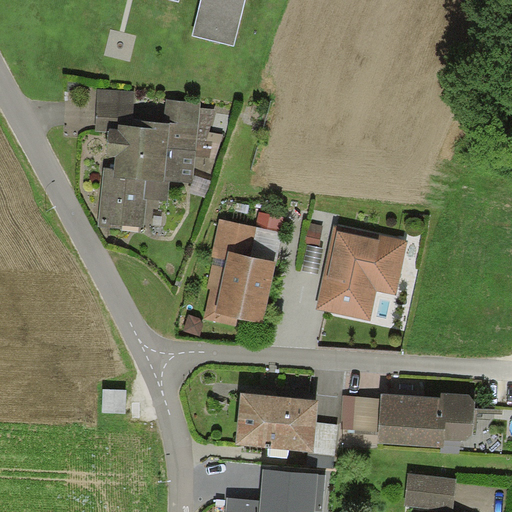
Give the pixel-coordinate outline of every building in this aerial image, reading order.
[(174,0),(179,1),(179,0),(200,0),(192,35),(234,45),(245,0),(174,0)] [(135,90),(98,88),(96,131),(109,132),(109,129),(118,129),(118,124),(133,125),(133,119),(135,90)] [(201,103),(166,99),(164,122),(133,119),(133,125),(118,124),(118,129),(109,129),(109,132),(107,155),(115,156),(114,168),(104,167),(103,169),(98,227),(122,229),(122,225),(152,228),(154,209),(159,209),(160,199),(169,200),(171,180),(193,182),(196,155),(210,157),(214,109),(201,108),(201,103)] [(284,216),(259,211),(256,225),(281,230),(284,216)] [(283,232),(220,219),(212,257),(214,257),(208,288),(211,288),(204,319),(237,326),(238,318),(264,323),(283,232)] [(511,231),(449,219),(430,313),(511,329),(511,231)] [(408,240),(334,224),(316,309),(370,321),(377,291),(396,295),(408,240)] [(200,318),(189,315),(183,332),(200,337),(203,325),(200,318)] [(359,356),(394,357),(396,324),(360,323),(359,356)] [(102,391),(102,414),(126,414),(127,391),(102,391)] [(318,401),(240,393),(235,444),(313,452),(316,421),(318,401)] [(441,398),(381,393),(381,398),(379,435),(378,443),(444,448),(444,440),(466,441),(473,435),(475,401),(469,394),(442,393),(441,398)] [(379,435),(381,398),(343,396),(341,428),(356,429),(356,433),(379,435)] [(338,424),(316,421),(313,452),(334,454),(338,424)] [(319,474),(263,468),(260,500),(228,497),(226,511),(314,511),(315,511),(323,511),(327,475),(319,474)] [(457,479),(409,473),(405,506),(453,511),(457,479)]
